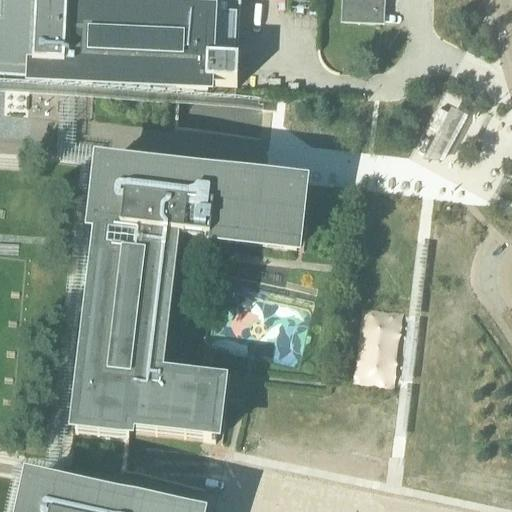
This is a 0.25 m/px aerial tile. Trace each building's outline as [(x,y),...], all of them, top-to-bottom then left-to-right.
[(0,0),(0,73),(32,75),(32,87),(119,92),(179,95),(193,95),(193,94),(206,94),(206,89),(237,90),(239,54),(241,4),(241,3),(241,0),(0,0)] [(381,26),(381,25),(382,0),(344,0),(343,24),(381,26)] [(182,177),(172,176),(173,157),(187,158),(188,133),(260,142),(261,130),(262,113),(264,113),(265,97),(206,94),(193,94),(193,95),(32,87),(32,75),(0,73),(0,511),(23,511),(28,490),(35,492),(37,485),(110,502),(109,509),(123,511),(131,511),(139,477),(124,473),(128,442),(129,443),(129,435),(215,446),(222,392),(157,384),(171,270),(169,270),(172,245),(209,249),(210,242),(296,252),(299,228),(302,198),(181,184),(182,177)] [(442,170),(472,105),(445,92),(415,157),(442,170)] [(123,511),(109,509),(110,502),(37,485),(35,492),(28,490),(23,511),(123,511)]
